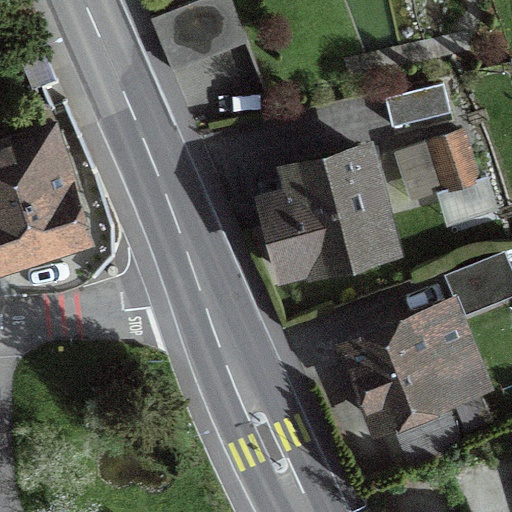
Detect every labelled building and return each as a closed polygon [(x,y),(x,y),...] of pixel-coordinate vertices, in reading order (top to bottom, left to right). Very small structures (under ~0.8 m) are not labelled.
[(172,69),(247,40),(231,0),(189,0),(150,15),(172,69)] [(391,124),(450,110),(443,81),(385,95),(391,124)] [(0,257),(82,232),(48,125),(0,140),(0,257)] [(460,129),(423,140),(439,188),(475,177),(460,129)] [(280,270),(387,242),(362,148),(290,167),(295,187),(260,196),(280,270)] [(451,274),(463,304),(509,286),(497,256),(451,274)] [(377,421),(451,393),(421,316),(347,345),(377,421)]
